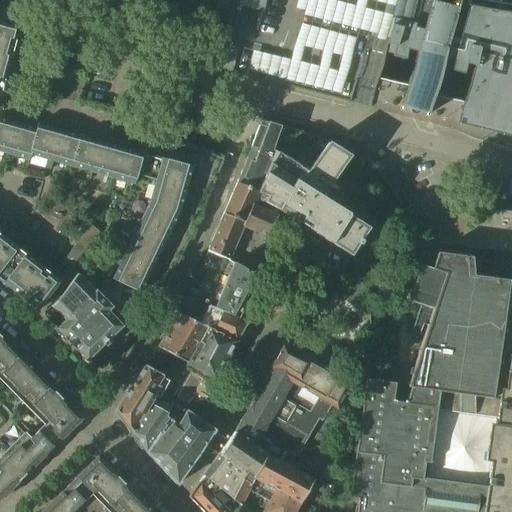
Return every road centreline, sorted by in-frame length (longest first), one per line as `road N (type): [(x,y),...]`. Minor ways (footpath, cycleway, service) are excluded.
road 1 (residential): [(98,419),(201,240),(240,141)]
road 2 (residential): [(511,89),(233,19),(221,9)]
road 3 (residential): [(511,161),(262,97),(243,103)]
road 4 (residential): [(175,504),(221,432),(298,267)]
road 5 (residential): [(98,419),(88,398),(0,309)]
